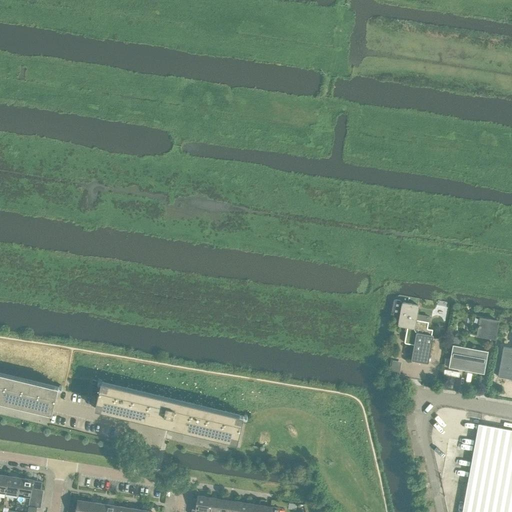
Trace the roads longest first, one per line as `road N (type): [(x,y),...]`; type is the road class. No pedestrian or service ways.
road 1 (unclassified): [(441,511),(422,430),(425,408),(441,397),(511,410)]
road 2 (residential): [(61,407),(160,431),(149,479)]
